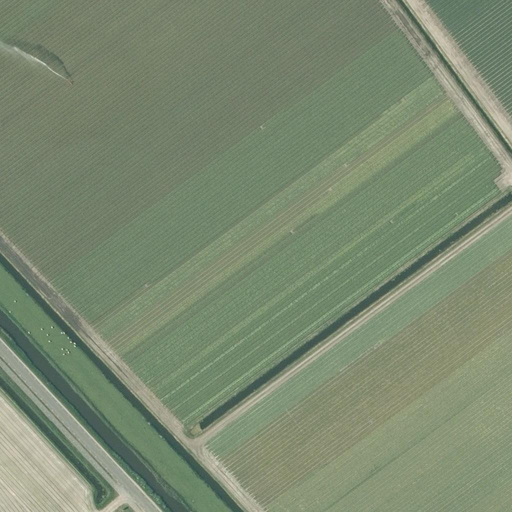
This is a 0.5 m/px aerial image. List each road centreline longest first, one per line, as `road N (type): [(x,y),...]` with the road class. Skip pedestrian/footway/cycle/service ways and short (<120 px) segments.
road 1 (tertiary): [(151,511),(0,350)]
road 2 (track): [(409,0),(511,136)]
